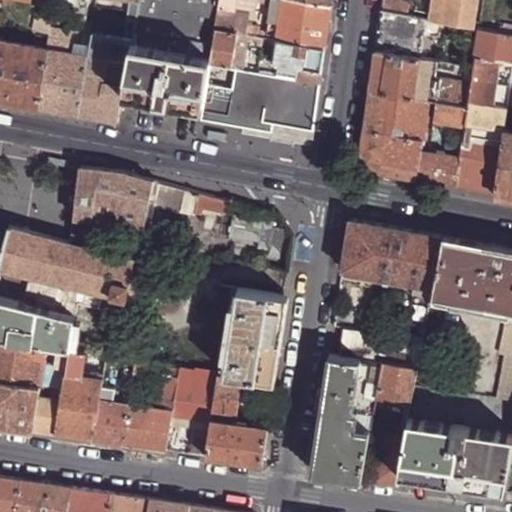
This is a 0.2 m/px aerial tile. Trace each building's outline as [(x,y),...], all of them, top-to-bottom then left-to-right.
[(216,29),(220,0),(137,0),(137,2),(136,9),(130,44),(211,58),(216,29)] [(240,0),(220,0),(216,29),(238,33),(261,37),(263,28),(249,26),(251,15),(239,13),(240,0)] [(325,49),(332,3),(312,0),(261,0),(260,9),(277,11),(279,10),(279,8),(282,8),(277,40),(325,49)] [(447,0),(448,2),(444,22),(467,26),(474,27),(477,0),(447,0)] [(383,1),(382,11),(390,12),(391,3),(383,1)] [(440,1),(437,21),(440,21),(444,22),(448,2),(440,1)] [(391,3),(390,12),(415,17),(416,8),(391,3)] [(0,11),(0,100),(39,108),(48,48),(0,39),(0,22),(2,12),(0,11)] [(382,11),(376,50),(420,58),(421,53),(425,26),(426,19),(415,17),(390,12),(382,11)] [(36,32),(46,34),(49,16),(39,14),(36,32)] [(437,21),(426,19),(425,26),(438,28),(440,21),(437,21)] [(461,59),(460,66),(474,69),(480,28),(474,27),(467,26),(461,59)] [(48,48),(39,108),(78,115),(87,56),(66,52),(66,49),(69,50),(72,32),(51,28),(48,48)] [(511,34),(480,28),(474,69),(472,79),(490,82),(493,60),(511,62),(511,34)] [(238,33),(216,29),(211,58),(210,63),(232,67),(238,33)] [(130,44),(90,38),(87,56),(127,62),(130,44)] [(322,71),(325,49),(277,40),(274,61),(276,63),(279,63),(322,71)] [(127,62),(122,92),(158,99),(163,100),(203,107),(210,63),(211,58),(130,44),(127,62)] [(376,50),(370,89),(424,99),(428,77),(430,60),(425,59),(420,58),(376,50)] [(127,62),(87,56),(78,115),(117,123),(122,92),(127,62)] [(511,62),(493,60),(490,82),(511,85),(511,84),(511,62)] [(210,63),(203,107),(201,118),(272,133),(274,123),(314,131),(320,82),(276,74),(232,67),(210,63)] [(320,82),(322,71),(279,63),(276,74),(320,82)] [(428,77),(424,99),(429,100),(436,102),(468,107),(472,84),(428,77)] [(460,159),(456,187),(496,195),(506,131),(511,85),(490,82),(472,79),(472,84),(468,107),(465,128),(460,159)] [(376,172),(417,180),(421,152),(429,100),(424,99),(370,89),(361,151),(376,172)] [(468,107),(436,102),(434,122),(465,128),(468,107)] [(312,141),(314,131),(274,123),(272,133),(312,141)] [(511,131),(506,131),(496,195),(511,197),(511,131)] [(417,180),(456,187),(460,159),(421,152),(417,180)] [(76,206),(75,216),(96,219),(147,224),(152,202),(156,179),(132,173),(122,171),(80,167),(76,195),(76,206)] [(208,193),(156,179),(152,202),(203,211),(208,193)] [(67,205),(76,206),(76,195),(68,194),(67,205)] [(75,216),(72,242),(93,247),(96,219),(75,216)] [(433,286),(442,235),(351,217),(343,269),(385,277),(384,282),(390,283),(391,278),(433,286)] [(93,247),(72,242),(9,224),(0,256),(0,265),(30,274),(82,288),(104,293),(128,298),(133,274),(137,258),(93,247)] [(511,304),(511,248),(442,235),(433,286),(432,290),(511,304)] [(100,309),(104,293),(82,288),(30,274),(25,303),(78,317),(80,304),(100,309)] [(159,303),(163,278),(133,274),(128,298),(159,303)] [(285,294),(283,294),(282,295),(240,288),(227,375),(243,378),(253,379),(271,382),(285,294)] [(511,400),(511,304),(432,290),(429,305),(506,320),(499,352),(507,354),(500,399),(511,400)] [(72,350),(78,317),(25,303),(0,296),(0,338),(48,346),(70,350),(72,350)] [(362,313),(359,329),(381,333),(388,333),(390,320),(379,318),(380,317),(362,313)] [(341,355),(363,358),(383,362),(387,337),(345,330),(341,355)] [(383,362),(384,362),(417,367),(422,343),(387,337),(383,362)] [(0,379),(41,385),(48,346),(0,338),(0,379)] [(57,434),(94,440),(100,399),(102,389),(103,380),(98,379),(83,376),(87,353),(72,350),(70,350),(62,402),(60,411),(57,434)] [(361,480),(363,472),(372,428),(353,425),(363,358),(341,355),(331,353),(315,455),(331,475),(361,480)] [(135,373),(137,361),(107,356),(105,367),(104,379),(109,380),(133,384),(135,373)] [(353,425),(372,428),(378,396),(384,362),(383,362),(363,358),(353,425)] [(172,415),(181,368),(137,361),(135,373),(160,378),(156,408),(165,409),(164,419),(171,421),(172,415)] [(384,362),(378,396),(411,402),(417,367),(384,362)] [(213,421),(214,409),(220,374),(181,368),(172,415),(213,421)] [(243,378),(227,375),(220,374),(214,409),(238,413),(243,378)] [(0,424),(34,430),(38,407),(41,385),(0,379),(0,424)] [(274,396),(276,382),(271,382),(253,379),(251,393),(274,396)] [(100,399),(130,404),(131,394),(107,390),(102,389),(100,399)] [(94,440),(123,444),(130,404),(100,399),(94,440)] [(52,410),(60,411),(62,402),(54,400),(52,410)] [(166,450),(171,425),(171,421),(164,419),(136,415),(137,406),(130,404),(123,444),(166,450)] [(136,415),(164,419),(165,409),(156,408),(137,406),(136,415)] [(34,430),(57,434),(60,411),(52,410),(38,407),(34,430)] [(264,465),(269,427),(253,425),(255,416),(238,413),(214,409),(213,421),(211,431),(207,457),(264,465)] [(211,431),(213,421),(172,415),(171,421),(171,425),(211,431)] [(506,492),(511,459),(511,434),(408,418),(405,432),(404,437),(398,475),(506,492)] [(385,429),(384,433),(404,437),(405,432),(385,429)] [(375,482),(396,486),(398,475),(404,437),(384,433),(375,482)] [(14,511),(19,477),(0,474),(0,511),(1,511),(2,511),(8,511),(14,511)] [(68,511),(72,485),(19,477),(14,511),(68,511)] [(108,511),(112,491),(72,485),(68,511),(108,511)] [(149,511),(152,497),(112,491),(108,511),(149,511)] [(188,511),(190,504),(152,497),(149,511),(188,511)]
